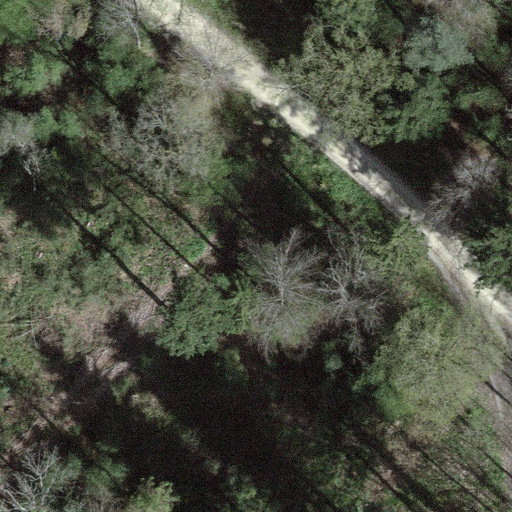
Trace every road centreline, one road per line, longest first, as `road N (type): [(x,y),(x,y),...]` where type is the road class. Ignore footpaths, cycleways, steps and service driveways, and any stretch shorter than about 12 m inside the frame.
road 1 (track): [(166,0),(450,230),(511,298)]
road 2 (track): [(450,230),(511,407)]
